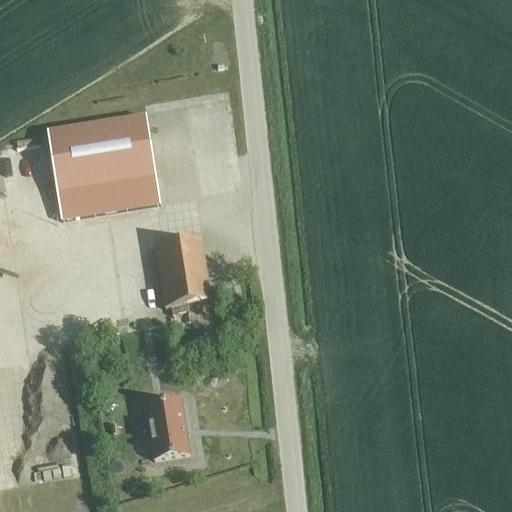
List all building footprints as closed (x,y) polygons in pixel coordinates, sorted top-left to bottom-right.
[(200,179),(238,173),(225,84),(186,90),(200,179)] [(145,115),(43,130),(56,221),(159,203),(145,115)] [(200,232),(153,238),(163,313),(210,307),(204,258),(211,257),(209,245),(202,246),(200,232)] [(44,386),(40,397),(63,405),(67,394),(44,386)] [(145,410),(154,464),(189,458),(181,405),(145,410)]
